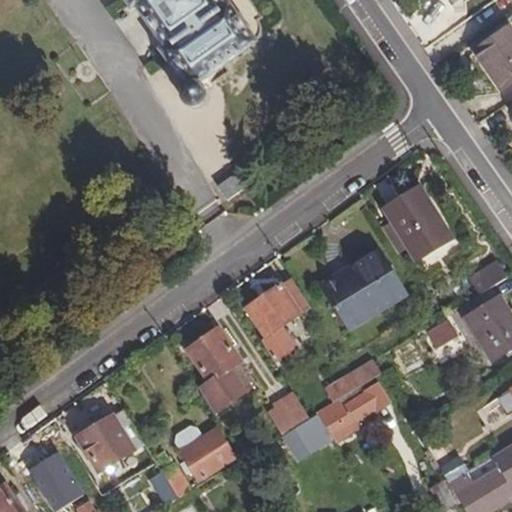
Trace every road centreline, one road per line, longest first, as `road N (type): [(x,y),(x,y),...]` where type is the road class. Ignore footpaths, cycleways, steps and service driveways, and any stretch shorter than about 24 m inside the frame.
road 1 (residential): [(434,114),(0,433)]
road 2 (residential): [(434,114),(358,0)]
road 3 (residential): [(511,225),(434,114)]
